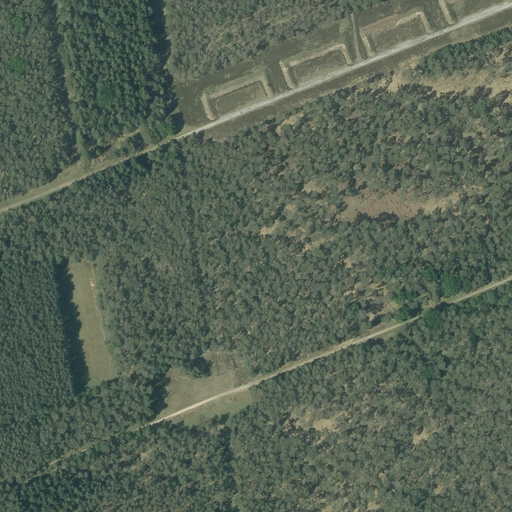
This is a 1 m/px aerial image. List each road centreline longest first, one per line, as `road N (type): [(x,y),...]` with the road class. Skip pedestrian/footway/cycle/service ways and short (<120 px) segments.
road 1 (track): [(0,215),(511,9)]
road 2 (track): [(511,280),(0,484)]
road 3 (track): [(80,183),(51,0)]
